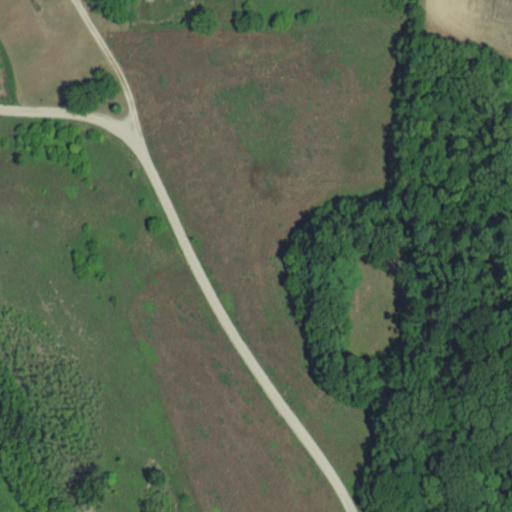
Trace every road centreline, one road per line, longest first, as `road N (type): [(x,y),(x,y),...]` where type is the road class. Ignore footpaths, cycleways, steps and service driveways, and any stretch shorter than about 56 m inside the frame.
road 1 (residential): [(352,511),(175,221),(130,122),(0,109)]
road 2 (track): [(130,122),(90,0)]
